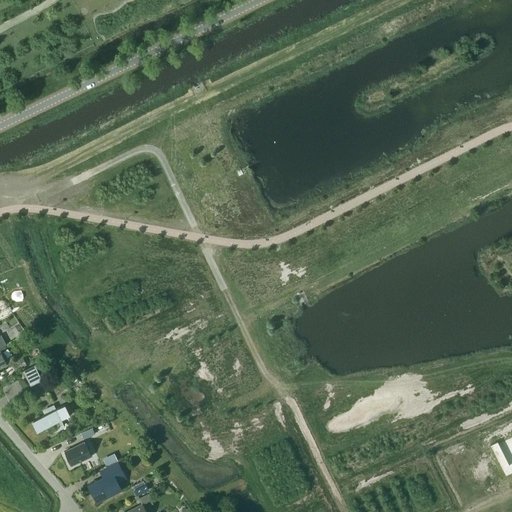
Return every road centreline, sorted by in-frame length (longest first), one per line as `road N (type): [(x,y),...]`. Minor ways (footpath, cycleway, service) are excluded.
road 1 (track): [(267,383),(159,153),(137,151),(47,194),(0,190)]
road 2 (tertiary): [(0,123),(254,0)]
